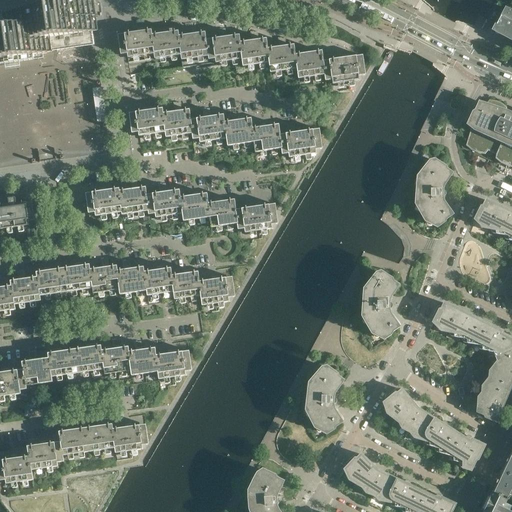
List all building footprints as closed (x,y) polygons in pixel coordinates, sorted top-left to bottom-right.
[(94,45),(92,32),(93,31),(98,31),(94,0),(89,1),(85,1),(79,2),(74,3),(65,4),(60,5),(11,12),(7,13),(2,13),(4,28),(0,28),(0,60),(1,60),(2,64),(19,62),(18,57),(27,56),(38,54),(43,54),(48,53),(52,52),(52,48),(60,46),(61,50),(94,45)] [(511,14),(504,11),(493,31),(509,39),(508,42),(508,43),(511,45),(511,14)] [(485,31),(489,24),(490,23),(481,18),(479,19),(476,25),(476,26),(485,31)] [(243,60),(241,43),(240,36),(226,38),(225,29),(219,30),(220,39),(207,41),(205,33),(197,34),(197,32),(191,33),(191,35),(179,37),(179,32),(173,33),(172,30),(164,32),(164,34),(152,36),(152,31),(144,32),(143,29),(137,30),(138,33),(118,35),(121,55),(127,54),(128,58),(154,55),(155,60),(181,56),(183,68),(206,65),(206,68),(220,66),(220,63),(242,60),(243,60)] [(270,63),(268,49),(267,40),(259,41),(258,32),(251,33),(253,42),(241,43),(243,60),(242,60),(243,67),(269,63),(270,63)] [(298,69),(296,56),(294,46),(286,47),(285,38),(279,39),(280,48),(268,49),(270,63),(269,63),(270,73),(297,70),(298,69)] [(326,76),(324,62),(322,52),(314,53),(314,51),(308,51),(308,54),(296,56),(298,69),(297,70),(298,80),(325,76),(326,76)] [(365,74),(363,56),(360,57),(348,58),(348,56),(342,57),(342,59),(324,62),(326,76),(325,76),(325,82),(332,81),(333,85),(360,81),(359,77),(363,76),(366,76),(365,74)] [(511,115),(506,113),(506,112),(507,108),(502,104),(496,101),(489,100),(485,105),(479,103),(476,111),(473,113),(468,125),(471,128),(466,146),(471,150),(478,154),(485,155),(488,152),(496,155),(495,159),(500,164),(508,167),(511,167),(511,115)] [(193,134),(191,120),(190,110),(182,112),(181,103),(174,104),(176,112),(164,114),(166,133),(165,133),(166,138),(192,134),(193,134)] [(166,133),(164,114),(163,109),(150,111),(149,109),(143,110),(144,112),(129,114),(132,134),(139,133),(139,137),(165,133),(166,133)] [(227,139),(225,123),(224,116),(211,118),(209,109),(203,110),(205,118),(191,120),(193,134),(192,134),(193,140),(199,139),(200,143),(227,140),(227,139)] [(282,149),(280,135),(279,125),(266,127),(266,125),(259,126),(260,128),(253,129),(251,119),(243,120),(243,118),(237,119),(237,121),(225,123),(227,139),(227,140),(228,147),(254,143),(255,153),(281,149),(282,149)] [(322,146),(320,130),(317,130),(305,132),(305,129),(299,130),(299,133),(280,135),(282,149),(281,149),(282,155),(289,154),(289,158),(317,154),(316,150),(320,150),(323,150),(322,146)] [(443,193),(442,193),(441,193),(438,193),(438,191),(444,181),(446,183),(452,174),(446,171),(446,168),(434,161),(430,162),(430,163),(430,168),(425,169),(418,178),(421,183),(418,186),(417,186),(416,205),(421,208),(420,212),(426,222),(432,221),(433,225),(433,226),(437,228),(445,223),(445,221),(453,216),(451,214),(454,212),(447,202),(446,202),(445,202),(443,203),(446,208),(445,209),(438,200),(438,197),(442,197),(443,197),(444,197),(445,197),(445,196),(446,196),(446,195),(446,194),(445,194),(445,193),(444,193),(443,193)] [(149,212),(147,195),(146,188),(138,189),(137,180),(131,181),(132,190),(120,192),(123,213),(122,213),(122,216),(148,212),(149,212)] [(183,214),(181,198),(180,191),(167,193),(165,184),(159,185),(161,194),(147,195),(149,212),(148,212),(149,215),(155,214),(156,218),(182,215),(183,214)] [(123,213),(120,192),(120,189),(106,191),(106,189),(100,190),(100,192),(86,194),(89,214),(95,213),(96,217),(122,213),(123,213)] [(211,218),(209,204),(207,194),(199,196),(199,193),(193,194),(193,196),(181,198),(183,214),(182,215),(184,222),(210,218),(211,218)] [(0,205),(0,220),(1,230),(29,226),(29,222),(35,221),(32,202),(16,204),(16,203),(15,198),(8,199),(9,204),(0,205)] [(238,224),(236,210),(235,200),(222,202),(221,200),(215,201),(216,203),(209,204),(211,218),(210,218),(211,228),(237,224),(238,224)] [(511,241),(511,213),(508,211),(507,214),(497,209),(494,208),(495,205),(486,201),(483,207),(481,208),(475,220),(478,223),(483,224),(483,228),(491,230),(493,230),(496,231),(496,234),(504,236),(506,236),(508,237),(509,240),(509,241),(511,241)] [(278,225),(275,205),(273,205),(261,207),(261,204),(255,205),(255,208),(236,210),(238,224),(237,224),(238,230),(245,229),(245,233),(266,230),(272,229),(272,225),(275,225),(278,225)] [(121,290),(118,271),(117,266),(109,268),(108,259),(102,260),(103,268),(91,270),(93,289),(93,294),(119,290),(121,290)] [(147,291),(145,273),(144,268),(131,270),(130,261),(123,262),(125,270),(118,271),(121,290),(119,290),(120,295),(147,291)] [(93,289),(91,270),(90,265),(82,266),(82,264),(75,265),(76,267),(63,269),(51,271),(50,268),(44,269),(45,272),(36,273),(37,278),(40,297),(41,297),(67,293),(80,291),(93,289)] [(175,293),(172,276),(171,269),(163,270),(163,268),(157,268),(157,271),(145,273),(147,291),(147,296),(174,293),(175,293)] [(40,297),(37,278),(25,280),(24,271),(18,272),(19,280),(11,282),(11,287),(14,305),(15,305),(41,302),(41,297),(40,297)] [(202,296),(200,282),(198,272),(190,274),(190,271),(184,272),(184,274),(172,276),(175,293),(174,293),(175,300),(201,296),(202,296)] [(390,305),(389,305),(388,305),(385,305),(385,303),(391,294),(393,295),(399,287),(393,283),(392,281),(381,273),(377,275),(376,281),(372,281),(365,290),(365,291),(368,295),(364,298),(363,318),(368,320),(367,324),(366,324),(372,335),(373,334),(378,334),(380,338),(379,338),(384,340),(392,335),(392,333),(399,328),(398,326),(401,325),(394,315),(393,314),(392,314),(390,316),(393,320),(391,321),(385,312),(385,310),(388,310),(389,310),(390,310),(391,310),(391,309),(392,309),(392,308),(392,307),(392,306),(391,305),(390,305)] [(235,295),(233,278),(230,278),(218,280),(218,277),(212,278),(212,281),(200,282),(202,296),(201,296),(202,306),(218,304),(229,302),(229,298),(233,298),(235,297),(235,295)] [(14,305),(11,287),(0,288),(0,312),(16,310),(15,305),(14,305)] [(474,345),(485,323),(466,314),(465,317),(452,310),(454,308),(445,304),(441,310),(439,311),(433,323),(437,326),(441,327),(441,331),(449,333),(454,333),(454,337),(462,339),(467,340),(467,343),(467,344),(474,345)] [(511,339),(502,334),(503,332),(485,323),(474,345),(478,346),(482,346),(482,350),(488,352),(491,351),(493,351),(494,354),(495,358),(511,351),(511,339)] [(132,371),(129,352),(129,347),(121,348),(120,340),(113,341),(115,349),(102,351),(105,370),(104,370),(105,375),(131,371),(132,371)] [(159,372),(157,356),(156,349),(142,350),(141,342),(135,343),(136,351),(129,352),(132,371),(131,371),(132,376),(158,372),(159,372)] [(105,370),(102,351),(101,346),(93,347),(93,345),(87,346),(87,348),(75,350),(62,352),(62,349),(56,350),(56,353),(48,354),(49,359),(52,378),(52,377),(66,376),(79,374),(104,370),(105,370)] [(192,369),(190,357),(190,355),(189,351),(187,352),(175,353),(174,351),(168,352),(169,354),(157,356),(159,372),(158,372),(159,380),(175,378),(186,376),(186,372),(189,372),(192,371),(192,369)] [(511,351),(495,358),(498,364),(494,367),(494,366),(490,372),(492,375),(490,378),(489,378),(489,379),(510,388),(511,384),(511,351)] [(52,378),(49,359),(36,360),(35,352),(29,353),(30,361),(22,362),(23,370),(26,386),(27,386),(53,382),(52,377),(52,378)] [(334,399),(333,400),(332,400),(329,400),(329,397),(336,388),(338,390),(344,382),(338,378),(338,375),(327,368),(322,369),(323,369),(322,375),(318,375),(317,375),(310,384),(312,389),(309,392),(309,391),(306,411),(307,411),(312,414),(310,418),(315,428),(316,428),(321,428),(322,432),(327,435),(335,430),(335,428),(343,423),(341,421),(344,420),(338,410),(337,409),(336,409),(335,409),(334,410),(337,415),(335,416),(329,406),(329,404),(332,404),(333,404),(335,405),(336,404),(336,403),(337,403),(337,402),(337,401),(336,401),(336,400),(335,400),(334,399)] [(26,386),(23,370),(10,372),(9,369),(3,370),(4,373),(0,373),(0,397),(21,395),(21,391),(27,390),(27,386),(26,386)] [(504,404),(507,396),(510,388),(489,379),(483,387),(485,390),(482,393),(479,398),(481,401),(478,404),(477,412),(485,415),(485,417),(496,422),(501,409),(502,410),(504,405),(504,404)] [(429,416),(422,411),(417,408),(416,410),(414,409),(406,400),(409,398),(402,390),(398,394),(396,393),(384,403),(385,408),(386,408),(389,410),(388,413),(387,414),(399,423),(403,425),(403,428),(403,429),(410,433),(415,434),(415,437),(415,438),(416,438),(429,416)] [(442,454),(456,433),(446,427),(447,425),(445,422),(443,422),(442,424),(429,416),(416,438),(425,441),(429,442),(429,446),(435,448),(439,449),(439,452),(439,453),(442,454)] [(116,448),(113,430),(113,425),(105,426),(103,417),(97,418),(98,427),(86,428),(89,452),(115,449),(116,448)] [(89,452),(86,428),(73,430),(72,422),(66,422),(67,431),(59,432),(61,442),(63,456),(89,452)] [(146,427),(146,425),(143,425),(131,427),(131,425),(125,425),(125,428),(113,430),(116,448),(115,449),(116,454),(132,451),(143,450),(142,446),(146,445),(149,445),(148,442),(146,427)] [(478,460),(485,446),(471,440),(471,438),(471,437),(467,437),(466,439),(456,433),(442,454),(449,456),(454,457),(454,461),(453,461),(459,463),(463,464),(463,468),(471,471),(476,461),(478,460)] [(64,462),(63,456),(61,442),(47,444),(47,442),(40,443),(41,445),(28,447),(29,457),(31,471),(32,471),(58,467),(58,463),(64,462)] [(502,471),(502,472),(511,476),(511,450),(511,451),(508,459),(507,460),(508,460),(506,463),(506,464),(502,471)] [(380,501),(391,477),(379,471),(378,473),(375,472),(375,471),(367,464),(368,462),(361,455),(357,459),(355,459),(345,470),(347,474),(351,476),(350,479),(350,480),(363,488),(367,489),(367,492),(366,493),(375,496),(379,497),(379,500),(379,501),(380,501)] [(31,471),(29,457),(17,458),(17,456),(11,457),(11,459),(0,460),(0,481),(6,480),(6,484),(33,480),(33,475),(32,471),(31,471)] [(277,501),(276,501),(276,500),(271,501),(271,499),(273,498),(278,489),(279,490),(280,490),(284,482),(277,479),(276,476),(263,470),(258,474),(258,475),(258,480),(255,481),(254,480),(249,491),(250,492),(252,496),(250,499),(249,499),(250,510),(251,511),(252,511),(253,511),(283,511),(282,510),(281,510),(280,510),(278,511),(276,511),(274,508),(272,508),(272,506),(277,506),(277,505),(278,505),(279,504),(279,503),(279,502),(278,501),(277,501)] [(496,485),(492,492),(507,499),(511,501),(511,500),(511,476),(502,472),(498,480),(498,481),(496,484),(496,485)] [(412,511),(422,492),(409,486),(410,484),(408,481),(407,481),(405,481),(404,483),(391,477),(380,501),(390,503),(390,502),(395,503),(395,506),(395,507),(401,508),(405,509),(405,511),(412,511)] [(451,511),(455,505),(441,498),(441,496),(437,496),(436,498),(422,492),(412,511),(451,511)] [(507,511),(510,507),(504,505),(507,499),(492,492),(492,493),(490,497),(490,498),(488,501),(488,502),(486,506),(485,507),(486,507),(484,511),(484,510),(483,511),(484,511),(483,511),(507,511)]
